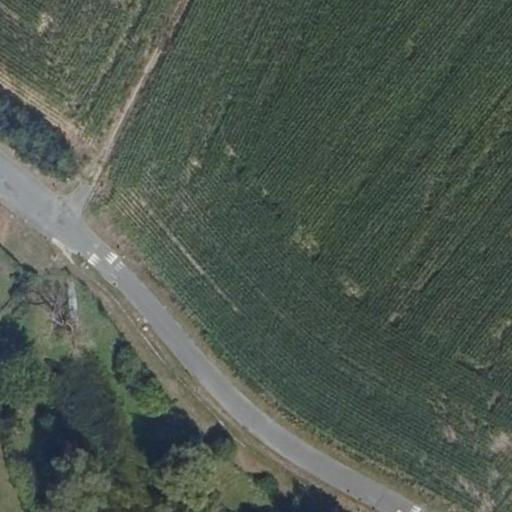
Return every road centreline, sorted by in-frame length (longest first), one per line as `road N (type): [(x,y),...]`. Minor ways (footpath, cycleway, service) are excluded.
road 1 (residential): [(0,169),(278,439),(405,511)]
road 2 (track): [(183,0),(65,227)]
